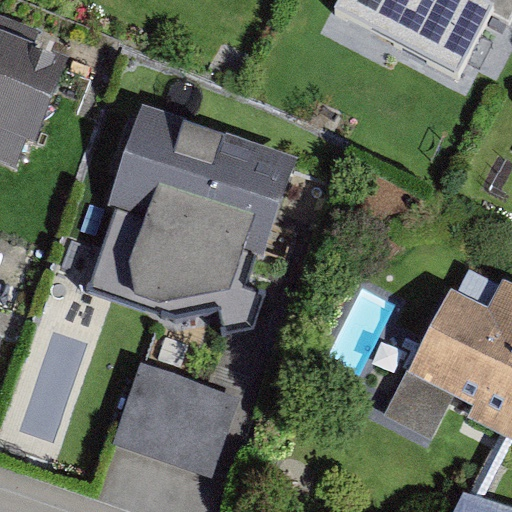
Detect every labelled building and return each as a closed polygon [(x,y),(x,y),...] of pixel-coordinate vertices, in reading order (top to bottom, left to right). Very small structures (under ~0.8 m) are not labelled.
[(511,52),(511,0),(361,0),(355,13),(495,86),(511,52)] [(93,64),(0,24),(0,144),(50,165),(93,64)] [(230,341),(249,283),(267,288),(293,209),(137,159),(111,238),(152,251),(132,310),(230,341)] [(0,330),(21,269),(0,261),(0,330)] [(511,295),(470,272),(419,364),(511,415),(511,295)] [(119,444),(224,480),(252,396),(147,361),(119,444)] [(511,511),(511,505),(461,491),(455,511),(511,511)]
